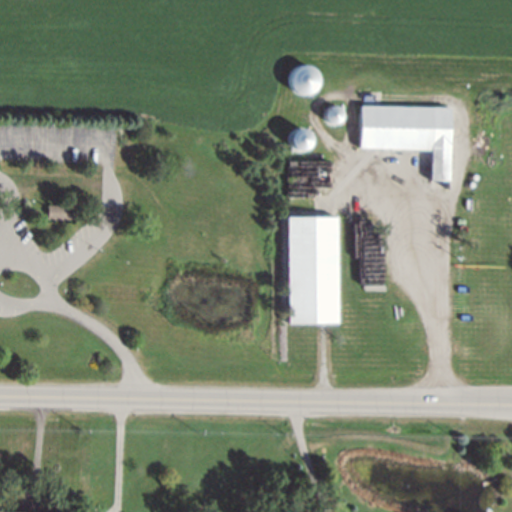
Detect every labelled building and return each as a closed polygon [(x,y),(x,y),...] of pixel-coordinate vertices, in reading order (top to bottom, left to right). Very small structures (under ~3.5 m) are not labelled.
[(299,73),(306,75),(311,80),(312,87),(311,92),(309,96),(303,99),(299,100),(294,99),(288,95),(286,91),(286,86),(288,80),(291,76),(295,74),(299,73)] [(357,107),(446,108),(447,192),(427,192),(427,151),(355,150),(357,107)] [(328,112),(332,113),(335,116),(336,120),(334,126),(329,129),(325,128),(321,124),(320,120),(322,115),(324,113),(328,112)] [(295,138),(301,140),(304,144),(306,149),(305,153),(303,156),(299,159),(295,159),(291,159),(288,157),(286,154),(285,149),(285,145),(289,141),(292,139),(295,138)] [(43,218),(43,204),(72,206),(71,220),(43,218)] [(282,218),(334,218),(335,324),(283,324),(282,218)]
